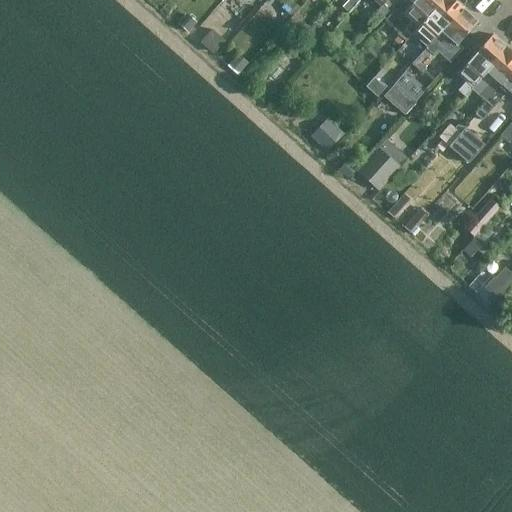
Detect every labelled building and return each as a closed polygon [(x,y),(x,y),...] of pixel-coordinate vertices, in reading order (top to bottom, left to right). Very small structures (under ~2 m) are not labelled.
[(296,6),(289,0),(288,0),(282,7),(290,14),(296,6)] [(347,0),(342,7),(348,13),(359,0),(347,0)] [(398,0),(381,0),(374,8),(383,17),(398,0)] [(410,36),(425,19),(441,0),(414,0),(402,14),(411,21),(403,30),(410,36)] [(462,8),(453,0),(441,0),(425,19),(433,26),(407,55),(413,61),(411,64),(462,8)] [(477,21),(462,8),(411,64),(420,72),(450,40),(456,45),(477,21)] [(465,95),(470,89),(478,80),(507,48),(492,34),(470,59),(479,66),(458,89),(465,95)] [(511,52),(507,48),(478,80),(470,89),(485,102),(511,72),(511,52)] [(238,74),(246,65),(236,57),(228,66),(238,74)] [(511,72),(485,102),(474,114),(481,120),(507,91),(511,95),(511,72)] [(377,97),(385,87),(374,77),(366,87),(377,97)] [(415,103),(394,84),(383,97),(404,115),(415,103)] [(364,110),(372,100),(367,95),(358,105),(364,110)] [(310,135),(326,149),(343,130),(327,116),(310,135)] [(449,125),(438,137),(449,146),(460,134),(449,125)] [(460,134),(449,146),(448,146),(468,163),(484,145),(464,128),(460,134)] [(378,188),(407,156),(387,137),(357,169),(378,188)] [(478,233),(494,214),(486,207),(469,225),(478,233)] [(491,301),(511,276),(500,267),(480,292),(491,301)]
